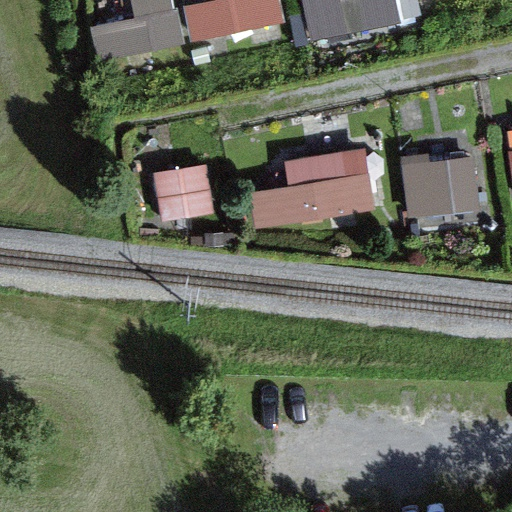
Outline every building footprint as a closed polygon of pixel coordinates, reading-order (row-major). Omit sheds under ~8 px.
[(184,0),(141,0),(143,10),(100,15),(104,50),(189,40),(184,0)] [(191,0),(195,30),(291,18),(288,0),(191,0)] [(324,0),(327,12),(388,0),(324,0)] [(375,140),(294,147),(297,177),(259,180),(262,219),(381,208),(375,140)] [(486,207),(483,145),(411,148),(414,211),(486,207)] [(159,164),(171,217),(223,206),(211,153),(159,164)]
